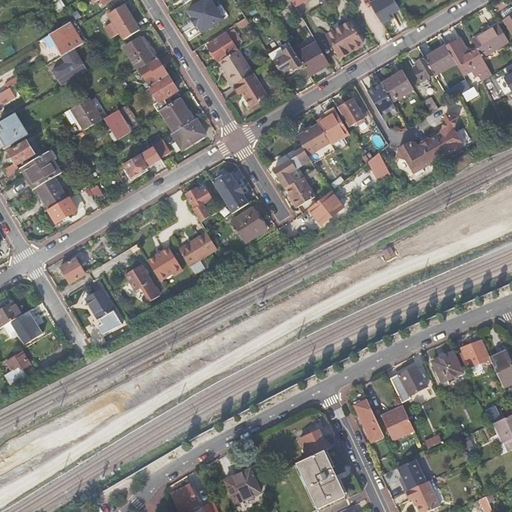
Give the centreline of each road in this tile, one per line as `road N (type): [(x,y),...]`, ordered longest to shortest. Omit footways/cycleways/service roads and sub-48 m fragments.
road 1 (residential): [(480,0),(237,141)]
road 2 (residential): [(237,141),(30,262)]
road 3 (residential): [(326,386),(164,472),(128,511)]
road 4 (residential): [(509,302),(326,386)]
road 5 (residential): [(237,141),(147,0)]
road 6 (residential): [(326,386),(382,511)]
